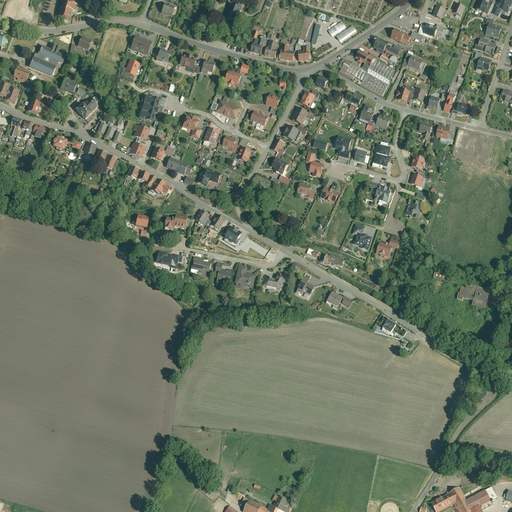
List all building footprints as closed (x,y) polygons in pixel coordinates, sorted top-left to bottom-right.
[(77,4),(63,0),(62,0),(58,18),(68,21),(71,9),(75,11),(77,4)] [(489,3),(480,0),(479,0),(476,10),(484,13),(488,4),(489,3)] [(501,0),(498,8),(497,9),(498,9),(508,13),(511,4),(511,1),(507,0),(501,0)] [(10,1),(5,15),(13,18),(18,4),(10,1)] [(119,3),(112,1),(110,8),(117,10),(119,3)] [(166,2),(162,13),(172,17),(176,6),(166,2)] [(453,11),(452,13),(453,13),(462,17),(466,8),(456,4),(453,11)] [(243,9),(233,5),(227,20),(237,24),(238,24),(241,16),(242,16),(244,10),(243,10),(243,9)] [(446,10),(437,6),(433,15),(442,19),(443,16),(446,10)] [(492,6),(489,11),(496,14),(498,9),(497,9),(498,8),(492,6)] [(327,22),(329,15),(322,13),(320,19),(327,22)] [(329,30),(339,23),(336,19),(324,27),(327,31),(329,30)] [(337,36),(348,28),(343,21),(339,23),(329,30),(334,38),(337,36)] [(498,39),(502,28),(493,24),(490,23),(489,25),(486,34),(498,39)] [(428,24),(425,32),(424,33),(425,33),(434,36),(436,31),(443,33),(444,32),(445,29),(445,28),(437,25),(436,28),(428,24)] [(342,43),(358,32),(353,25),(348,28),(337,36),(342,43)] [(405,33),(395,29),(391,38),(401,43),(401,42),(405,34),(405,33)] [(417,33),(413,31),(411,36),(412,36),(411,38),(422,42),(424,35),(417,33)] [(405,34),(401,42),(408,45),(411,38),(412,36),(411,36),(405,34)] [(93,40),(83,36),(78,46),(89,50),(93,40)] [(135,36),(130,48),(147,55),(151,42),(135,36)] [(252,51),(262,55),(265,46),(264,46),(267,38),(261,36),(260,39),(258,39),(257,39),(255,43),(252,51)] [(484,48),(486,49),(489,42),(489,41),(485,40),(481,39),(480,44),(479,47),(484,48)] [(388,44),(378,40),(374,48),(378,50),(377,51),(383,54),(385,49),(388,44)] [(266,55),(276,59),(279,50),(277,50),(279,43),(271,41),(269,47),(268,47),(266,55)] [(493,55),(497,45),(489,42),(486,49),(485,52),(493,55)] [(39,53),(59,62),(62,63),(66,56),(60,53),(62,47),(53,43),(51,49),(42,45),(39,53)] [(483,51),(484,48),(479,47),(480,44),(477,43),(475,49),(483,51)] [(390,45),(388,50),(397,55),(400,50),(390,45)] [(281,60),(295,62),(296,52),(293,52),(290,51),(291,47),(289,47),(286,46),(283,46),(282,51),(281,60)] [(300,52),(300,62),(311,61),(310,56),(311,56),(310,47),(305,47),(305,52),(300,52)] [(172,53),(161,49),(157,60),(162,62),(163,60),(168,62),(172,53)] [(370,56),(361,51),(357,59),(359,60),(358,62),(362,64),(363,62),(365,64),(370,66),(375,58),(370,56)] [(39,53),(36,58),(57,67),(59,62),(39,53)] [(371,53),(370,56),(375,58),(387,65),(388,63),(380,59),(371,53)] [(408,66),(413,56),(413,55),(408,53),(403,66),(407,68),(408,66)] [(475,61),(479,62),(481,57),(483,58),(484,55),(477,53),(475,61)] [(183,55),(180,64),(189,67),(194,69),(195,65),(197,59),(193,58),(194,57),(189,55),(188,56),(183,55)] [(423,61),(413,56),(408,66),(418,71),(419,71),(423,62),(423,61)] [(34,57),(30,66),(52,77),(57,67),(36,58),(34,57)] [(487,73),(491,61),(483,58),(481,57),(479,62),(477,70),(487,73)] [(387,65),(375,58),(370,66),(369,68),(370,69),(369,71),(368,73),(389,84),(397,71),(387,65)] [(348,72),(352,64),(344,59),(340,67),(343,69),(348,72)] [(135,77),(140,64),(130,60),(125,73),(135,77)] [(217,64),(206,60),(203,68),(214,72),(217,64)] [(427,64),(423,62),(419,71),(418,71),(417,72),(422,74),(427,64)] [(242,69),(241,71),(242,72),(248,74),(251,67),(243,64),(242,69)] [(364,81),(368,73),(360,68),(352,64),(348,72),(356,76),(364,81)] [(194,69),(189,67),(188,71),(198,74),(200,67),(195,65),(194,69)] [(31,72),(17,67),(14,77),(27,82),(31,72)] [(348,72),(343,69),(341,73),(354,80),(356,76),(348,72)] [(237,73),(230,71),(226,82),(238,86),(243,75),(241,75),(237,73)] [(389,84),(368,73),(364,81),(362,85),(383,96),(389,84)] [(428,77),(422,74),(419,79),(425,82),(428,77)] [(330,80),(322,76),(317,85),(326,89),(330,80)] [(78,84),(65,79),(62,87),(61,90),(74,95),(78,84)] [(9,86),(1,83),(0,86),(0,97),(5,99),(6,96),(7,96),(5,102),(14,105),(19,91),(11,88),(10,90),(8,89),(9,86)] [(406,87),(405,91),(410,93),(408,98),(414,100),(417,90),(406,87)] [(408,98),(410,93),(405,91),(401,90),(400,92),(398,92),(397,97),(398,97),(397,100),(407,103),(408,98)] [(423,103),(426,92),(421,91),(417,90),(414,100),(414,101),(423,103)] [(351,91),(347,99),(359,106),(364,98),(351,91)] [(312,95),(306,92),(300,103),(310,108),(316,97),(312,95)] [(450,93),(444,111),(450,113),(456,95),(450,93)] [(160,100),(146,95),(139,117),(154,122),(160,100)] [(268,95),(264,104),(272,107),(278,110),(278,108),(282,100),(271,96),(268,95)] [(437,110),(440,99),(434,97),(432,96),(428,107),(437,110)] [(88,102),(77,112),(90,125),(97,118),(91,111),(96,105),(90,99),(88,102)] [(242,110),(221,101),(219,106),(217,111),(217,112),(237,121),(242,110)] [(42,106),(32,102),(27,114),(38,118),(42,106)] [(457,113),(467,116),(469,106),(459,104),(458,108),(457,113)] [(52,114),(54,111),(46,105),(44,108),(52,114)] [(371,126),(372,122),(376,114),(375,114),(376,110),(367,106),(360,121),(371,126)] [(309,114),(298,108),(292,120),(301,125),(303,126),(309,114)] [(246,120),(251,122),(255,112),(250,110),(246,120)] [(308,117),(314,120),(317,114),(311,111),(308,117)] [(270,118),(255,112),(251,122),(266,128),(270,118)] [(191,118),(187,116),(184,127),(194,130),(197,131),(197,129),(200,121),(197,120),(197,119),(192,117),(191,118)] [(390,120),(382,116),(379,123),(378,126),(379,126),(386,129),(390,120)] [(103,125),(110,128),(111,125),(108,124),(109,121),(105,119),(103,125)] [(23,123),(14,120),(11,128),(16,130),(12,140),(17,141),(23,123)] [(433,126),(422,123),(419,132),(424,134),(422,141),(427,142),(428,143),(428,141),(430,136),(433,126)] [(34,128),(25,124),(22,132),(28,134),(31,135),(34,128)] [(106,137),(109,129),(110,128),(103,125),(101,124),(101,126),(98,133),(97,134),(106,137)] [(298,131),(289,126),(283,137),(294,142),(300,132),(298,131)] [(450,129),(439,126),(436,137),(447,140),(449,133),(450,129)] [(145,143),(150,132),(138,127),(134,138),(145,143)] [(48,132),(36,128),(33,136),(36,137),(35,140),(41,142),(42,140),(45,141),(48,132)] [(114,142),(117,134),(114,132),(114,131),(109,129),(106,137),(106,138),(114,142)] [(197,131),(194,130),(192,138),(199,140),(203,131),(197,129),(197,131)] [(220,133),(209,129),(204,143),(216,147),(220,133)] [(455,134),(449,133),(447,140),(447,142),(453,143),(455,134)] [(120,147),(121,146),(125,136),(121,134),(121,135),(117,134),(114,142),(113,144),(120,147)] [(476,138),(465,135),(463,139),(462,145),(465,146),(466,154),(476,153),(476,146),(474,146),(476,138)] [(349,152),(351,141),(338,137),(335,149),(340,151),(349,153),(349,152)] [(238,142),(228,138),(224,148),(231,150),(229,153),(236,156),(240,147),(236,146),(238,142)] [(58,140),(57,143),(55,142),(54,146),(55,147),(54,150),(57,151),(56,153),(60,154),(61,153),(65,154),(66,151),(68,152),(69,148),(67,147),(68,144),(65,142),(65,141),(62,140),(61,141),(58,140)] [(285,144),(277,140),(271,151),(278,154),(279,155),(280,152),(285,144)] [(315,141),(313,149),(326,152),(328,144),(315,141)] [(81,147),(74,145),(72,152),(79,154),(81,147)] [(97,149),(87,145),(84,155),(83,157),(88,159),(85,165),(85,167),(89,168),(97,149)] [(377,145),(375,154),(376,154),(389,158),(391,149),(377,145)] [(140,161),(145,150),(133,146),(131,151),(129,150),(126,156),(140,161)] [(167,148),(164,156),(170,159),(173,150),(167,148)] [(253,153),(242,149),(238,162),(249,166),(253,153)] [(164,154),(155,150),(150,161),(160,165),(164,154)] [(349,153),(340,151),(338,158),(349,160),(351,153),(349,152),(349,153)] [(364,165),(368,153),(357,151),(354,162),(364,165)] [(285,155),(280,152),(279,155),(278,154),(276,158),(282,161),(285,155)] [(78,162),(85,165),(88,159),(83,157),(84,155),(81,154),(79,159),(80,159),(78,162)] [(108,157),(99,154),(95,164),(104,168),(108,157)] [(309,154),(306,165),(313,167),(314,163),(315,164),(317,156),(309,154)] [(389,158),(376,154),(374,164),(387,168),(390,158),(389,158)] [(488,158),(481,155),(478,163),(486,165),(488,158)] [(426,160),(415,156),(411,168),(422,171),(426,160)] [(117,162),(110,159),(105,170),(112,173),(117,162)] [(290,166),(277,160),(273,169),(277,170),(275,174),(283,178),(286,173),(290,166)] [(170,161),(166,171),(185,179),(186,176),(191,178),(194,171),(170,161)] [(313,167),(310,174),(314,175),(313,178),(321,180),(325,167),(315,164),(314,163),(313,167)] [(140,173),(130,170),(127,181),(137,185),(140,173)] [(221,178),(203,172),(197,187),(206,191),(209,183),(218,186),(221,178)] [(417,177),(414,175),(411,185),(421,189),(425,176),(418,173),(417,177)] [(149,178),(142,176),(139,184),(147,186),(149,178)] [(291,183),(282,178),(279,183),(281,184),(289,188),(291,183)] [(145,191),(151,194),(157,183),(151,180),(145,191)] [(196,183),(188,181),(185,188),(194,191),(196,183)] [(161,198),(162,197),(165,198),(169,192),(157,183),(151,194),(150,195),(157,199),(159,197),(161,198)] [(317,190),(301,186),(298,195),(307,198),(306,201),(314,202),(317,190)] [(393,192),(379,188),(376,199),(381,200),(380,204),(390,206),(393,192)] [(341,195),(327,190),(322,201),(336,207),(341,195)] [(427,196),(419,193),(416,200),(425,203),(427,196)] [(422,206),(410,202),(405,217),(417,221),(422,206)] [(205,232),(206,229),(209,224),(212,219),(203,214),(198,225),(201,226),(199,229),(205,232)] [(149,221),(137,219),(135,230),(148,232),(149,221)] [(221,237),(228,224),(219,219),(215,227),(212,232),(221,237)] [(174,235),(175,232),(188,234),(190,222),(178,220),(178,222),(169,221),(169,227),(166,233),(174,235)] [(212,232),(215,227),(209,224),(206,229),(212,232)] [(357,235),(363,237),(365,230),(356,227),(353,236),(357,237),(357,235)] [(243,237),(231,230),(225,241),(237,248),(243,237)] [(357,237),(354,247),(362,249),(361,251),(368,253),(372,240),(367,238),(363,237),(357,235),(357,237)] [(392,243),(391,249),(381,246),(378,257),(390,261),(394,250),(399,252),(401,246),(392,243)] [(311,258),(317,260),(318,255),(313,253),(314,252),(309,250),(307,255),(312,257),(311,258)] [(177,272),(180,259),(174,258),(174,259),(168,258),(168,257),(160,255),(157,266),(162,267),(161,269),(177,272)] [(345,262),(321,255),(319,261),(320,261),(319,264),(328,267),(329,263),(343,268),(345,262)] [(210,276),(212,266),(202,264),(203,262),(196,260),(193,270),(192,270),(191,276),(199,277),(198,279),(207,280),(208,275),(210,276)] [(220,276),(218,283),(225,285),(225,286),(231,288),(234,274),(224,271),(225,267),(218,265),(216,275),(220,276)] [(236,287),(253,291),(256,278),(247,276),(248,270),(240,269),(236,287)] [(264,290),(282,293),(289,279),(279,274),(275,282),(265,280),(264,290)] [(304,296),(305,293),(307,294),(306,296),(310,298),(315,288),(308,285),(311,279),(307,276),(298,293),(304,296)] [(456,281),(435,276),(433,280),(454,286),(456,281)] [(478,288),(471,287),(471,288),(467,287),(466,289),(462,288),(460,296),(459,295),(457,302),(459,302),(463,303),(464,301),(477,304),(476,309),(486,312),(488,305),(495,307),(497,297),(489,295),(490,291),(478,288)] [(343,299),(333,293),(327,303),(338,309),(343,299)] [(346,297),(342,305),(349,308),(353,301),(346,297)] [(379,326),(395,336),(395,334),(403,339),(408,331),(384,317),(379,326)] [(491,488),(486,491),(491,501),(491,502),(497,499),(491,488)] [(486,491),(467,501),(460,489),(449,495),(454,505),(458,511),(477,511),(476,509),(479,507),(491,501),(486,491)] [(436,502),(431,504),(435,511),(440,511),(454,505),(449,495),(442,499),(441,498),(436,501),(436,502)] [(275,508),(281,511),(283,511),(284,511),(290,502),(277,496),(274,501),(278,502),(275,508)] [(242,507),(247,510),(251,501),(246,499),(242,507)] [(261,511),(264,508),(251,501),(247,510),(245,511),(261,511)]
